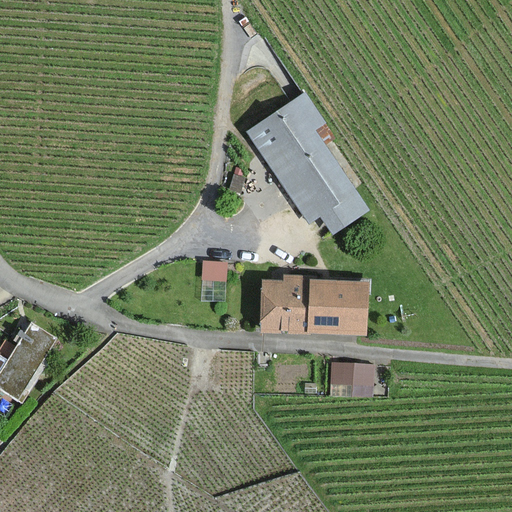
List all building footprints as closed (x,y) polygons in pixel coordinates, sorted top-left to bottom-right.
[(334,137),(305,95),(250,131),(310,222),(321,215),(333,232),(367,209),(324,144),(334,137)] [(226,264),(204,263),(203,278),(225,279),(226,264)] [(287,282),(265,281),(265,289),(264,289),(263,331),(366,334),(368,283),(310,282),(310,277),(287,276),(287,282)] [(0,386),(18,398),(56,338),(33,324),(18,347),(7,340),(0,350),(0,386)] [(374,367),(334,363),(333,382),(372,386),(374,367)]
